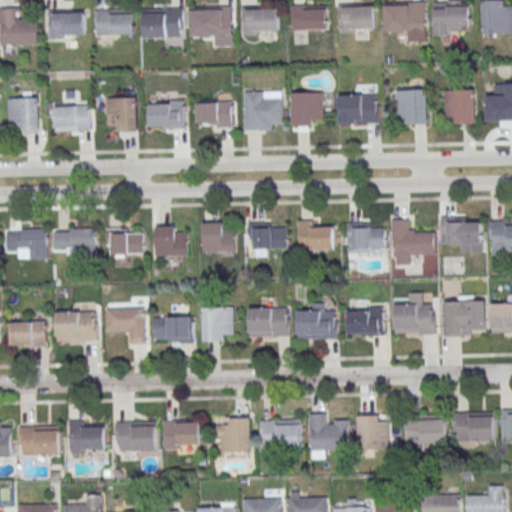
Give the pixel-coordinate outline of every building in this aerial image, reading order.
[(462,35),(461,25),(471,25),(470,0),(439,0),(433,0),(434,35),(462,35)] [(482,0),(482,34),(511,33),(511,8),(505,8),(505,0),(482,0)] [(426,2),(384,2),(384,32),(426,32),(426,2)] [(292,5),(292,29),(328,29),(328,4),(292,5)] [(233,6),(234,46),(216,46),(215,35),(193,36),(192,9),(218,9),(218,6),(233,6)] [(340,32),(375,32),(375,6),(340,6),(340,32)] [(0,10),(0,43),(38,44),(38,17),(23,17),(23,8),(0,8),(0,10)] [(145,9),(145,36),(182,35),(182,26),(185,25),(185,8),(145,9)] [(278,34),(278,8),(243,8),(243,34),(278,34)] [(50,10),(51,35),(89,34),(89,14),(83,14),(82,9),(50,10)] [(96,9),(97,34),(136,33),(135,13),(129,13),(129,9),(96,9)] [(397,90),(428,88),(430,123),(408,124),(407,116),(398,117),(397,90)] [(445,89),(476,88),(478,123),(456,123),(456,116),(446,117),(445,89)] [(245,91),(246,129),(274,129),(273,124),(284,124),(284,97),(283,97),(283,91),(245,91)] [(324,91),(292,92),(294,127),(316,126),(315,119),(325,118),(324,91)] [(340,95),(378,94),(378,104),(382,104),(383,123),(341,123),(340,95)] [(511,94),(511,121),(507,121),(507,118),(500,118),(500,116),(489,116),(488,95),(511,94)] [(107,97),(138,96),(140,130),(118,131),(118,124),(108,124),(107,97)] [(9,98),(40,97),(41,131),(20,132),(19,125),(10,125),(9,98)] [(185,99),(186,128),(164,128),(164,125),(151,126),(151,103),(171,103),(171,100),(185,99)] [(233,101),(233,127),(218,127),(218,124),(211,124),(211,122),(199,122),(199,102),(233,101)] [(90,105),(91,131),(75,131),(75,128),(68,128),(68,126),(57,126),(56,105),(90,105)] [(483,252),(483,222),(469,222),(469,216),(441,216),(441,243),(461,243),(461,252),(483,252)] [(412,218),(392,218),(392,264),(413,264),(413,254),(434,254),(434,230),(412,230),(412,218)] [(510,258),(510,248),(511,248),(511,219),(490,220),(490,258),(510,258)] [(204,223),(204,252),(236,252),(236,231),(225,231),(225,223),(204,223)] [(299,249),(334,249),(334,223),(299,223),(299,249)] [(386,251),(386,223),(348,223),(348,251),(386,251)] [(251,224),(251,255),(268,255),(268,248),(287,248),(287,224),(251,224)] [(188,255),(188,226),(156,226),(157,255),(188,255)] [(71,228),(97,227),(97,258),(79,258),(79,247),(57,247),(56,231),(71,231),(71,228)] [(22,229),(48,228),(49,258),(31,259),(31,247),(8,248),(8,232),(23,231),(22,229)] [(144,254),(144,229),(107,229),(107,254),(144,254)] [(435,334),(435,304),(425,304),(425,293),(405,293),(405,303),(394,303),(394,334),(435,334)] [(445,302),(486,300),(487,329),(472,329),(472,335),(446,336),(445,302)] [(511,332),(511,303),(491,303),(491,332),(511,332)] [(107,308),(107,331),(130,330),(130,344),(146,343),(145,314),(141,314),(140,307),(107,308)] [(204,307),(234,307),(235,334),(225,334),(225,341),(205,341),(204,307)] [(251,308),(251,337),(291,336),(291,318),(288,318),(288,308),(251,308)] [(348,308),(348,334),(384,334),(384,308),(348,308)] [(299,310),(300,339),(340,338),(339,320),(336,320),(336,310),(299,310)] [(58,311),(58,340),(98,339),(98,321),(95,321),(95,311),(58,311)] [(194,342),(194,317),(154,317),(154,342),(194,342)] [(12,322),(47,320),(48,346),(25,347),(25,344),(13,345),(12,322)] [(502,438),(511,437),(511,409),(502,410),(502,438)] [(454,413),(495,412),(496,440),(458,442),(458,432),(455,432),(454,413)] [(311,414),(313,459),(327,459),(326,449),(349,449),(349,427),(350,427),(350,420),(336,420),(336,424),(327,424),(327,413),(311,414)] [(358,449),(391,449),(391,416),(358,416),(358,449)] [(252,418),(253,451),(222,452),(222,436),(213,437),(213,425),(231,424),(231,418),(252,418)] [(261,420),(302,419),(303,447),(265,449),(265,439),(262,439),(261,420)] [(446,444),(446,419),(406,419),(406,444),(446,444)] [(165,420),(166,449),(181,448),(181,445),(201,445),(201,422),(184,423),(184,420),(165,420)] [(117,422),(157,421),(158,449),(121,450),(121,440),(117,440),(117,422)] [(71,424),(71,453),(87,452),(87,449),(107,449),(106,426),(89,426),(89,423),(71,424)] [(20,427),(61,425),(62,454),(24,455),(24,445),(21,445),(20,427)] [(0,456),(12,456),(11,434),(13,434),(12,427),(0,427),(0,456)] [(466,511),(505,511),(506,485),(487,485),(487,495),(467,495),(466,511)] [(102,511),(102,494),(84,494),(84,504),(64,505),(64,511),(102,511)] [(288,511),(288,498),(327,496),(327,511),(288,511)] [(282,511),(282,498),(243,499),(243,511),(282,511)] [(333,511),(370,511),(370,500),(345,501),(346,508),(334,508),(333,511)] [(379,511),(379,503),(416,502),(416,511),(379,511)]
